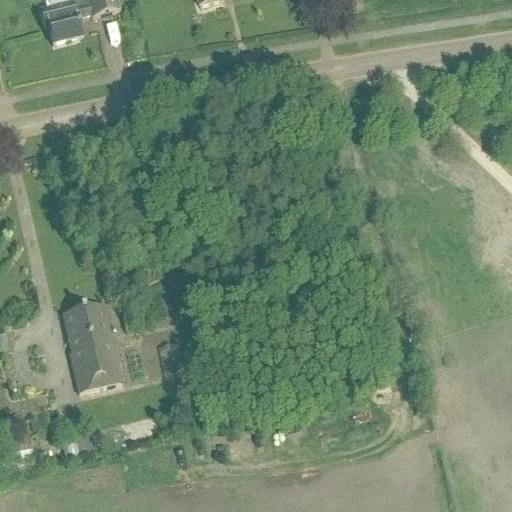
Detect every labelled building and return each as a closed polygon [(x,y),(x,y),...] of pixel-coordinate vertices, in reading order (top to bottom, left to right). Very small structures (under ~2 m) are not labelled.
[(70,0),(72,8),(38,16),(41,30),(46,28),(52,53),(83,45),(79,25),(92,22),(93,25),(120,18),(114,0),(70,0)] [(197,0),(201,14),(224,8),(222,0),(197,0)] [(122,390),(104,311),(62,321),(69,348),(71,348),(74,358),(69,360),(78,400),(122,390)] [(160,353),(166,382),(184,377),(177,349),(160,353)] [(207,398),(220,394),(213,370),(201,374),(207,398)] [(88,435),(59,443),(64,465),(94,458),(88,435)] [(0,476),(31,470),(27,447),(0,452),(0,476)]
